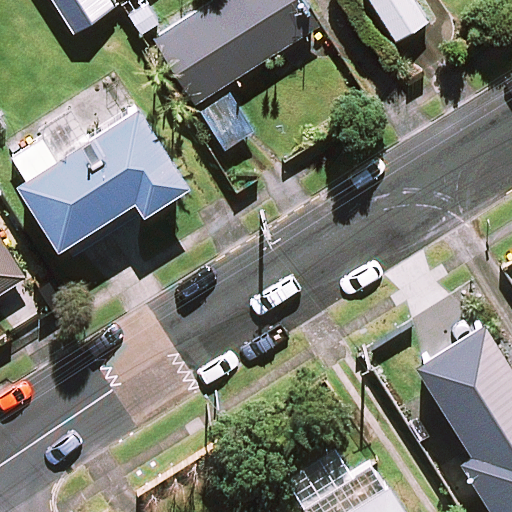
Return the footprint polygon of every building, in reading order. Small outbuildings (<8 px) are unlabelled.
[(113,2),(112,0),(55,0),(71,27),(113,2)] [(149,0),(117,0),(136,33),(161,19),(149,0)] [(311,21),(297,0),(202,0),(152,32),(193,96),(311,21)] [(369,0),(394,37),(427,16),(416,0),(369,0)] [(237,87),(199,108),(219,144),(257,123),(237,87)] [(185,176),(134,96),(53,149),(36,123),(0,146),(0,151),(65,253),(185,176)] [(0,285),(26,269),(0,228),(0,285)] [(511,511),(511,351),(481,302),(412,344),(469,438),(461,443),(503,511),(511,511)] [(405,511),(372,458),(302,501),(308,511),(405,511)]
